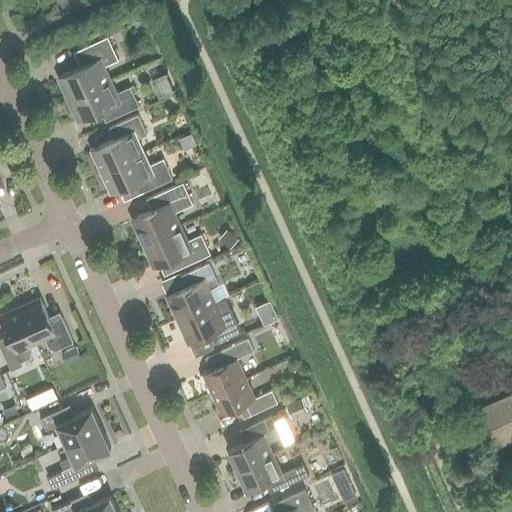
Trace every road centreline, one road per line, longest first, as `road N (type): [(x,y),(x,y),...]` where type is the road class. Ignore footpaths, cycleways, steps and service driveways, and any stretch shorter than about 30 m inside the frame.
road 1 (residential): [(196,511),(65,228)]
road 2 (residential): [(65,228),(0,83)]
